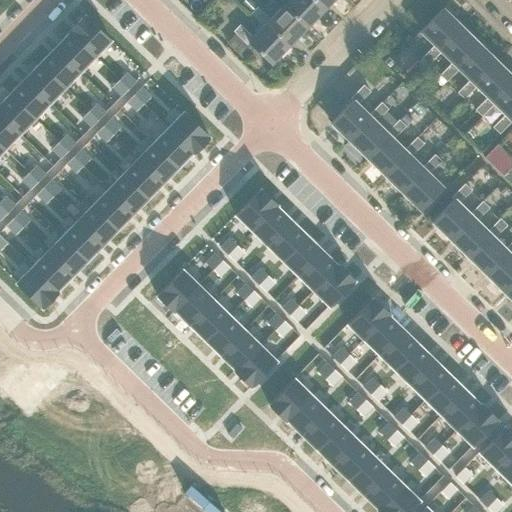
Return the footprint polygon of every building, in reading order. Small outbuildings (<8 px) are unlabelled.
[(250,0),(242,0),(240,3),(250,13),(256,6),(250,0)] [(272,0),(280,8),(283,5),(306,28),(323,10),(312,0),(272,0)] [(312,0),(323,10),(333,0),(312,0)] [(256,6),(250,13),(263,26),(266,23),(289,46),(306,28),(283,5),(280,8),(269,19),(256,6)] [(442,8),(420,31),(434,45),(421,58),(428,64),(440,51),(438,49),(460,26),(442,8)] [(84,14),(68,31),(94,56),(110,40),(84,14)] [(235,33),(226,42),(243,59),(254,48),(271,64),(289,46),(266,23),(263,26),(252,37),(239,25),(233,31),(235,33)] [(460,26),(438,49),(440,51),(452,62),(439,75),(446,81),(458,69),(456,66),(478,43),(460,26)] [(69,32),(54,47),(79,72),(94,56),(68,31),(69,32)] [(478,43),(456,66),(458,69),(469,80),(457,92),(463,99),(476,86),(473,83),(496,60),(478,43)] [(54,47),(39,63),(64,87),(79,72),(54,47)] [(511,76),(496,60),(473,83),(476,86),(487,97),(475,110),(481,116),(494,103),(491,101),(511,79),(511,76)] [(39,63),(24,78),(49,102),(64,87),(39,63)] [(126,72),(119,80),(128,89),(135,81),(126,72)] [(24,78),(9,93),(34,118),(49,102),(24,78)] [(511,79),(491,101),(494,103),(505,114),(492,127),(499,133),(511,120),(510,118),(511,115),(511,79)] [(119,80),(111,87),(121,96),(128,89),(119,80)] [(352,100),(330,122),(349,140),(371,117),(368,115),(357,104),(370,91),(363,85),(350,98),(352,100)] [(141,87),(134,94),(143,103),(150,96),(141,87)] [(9,93),(0,102),(0,115),(19,133),(34,118),(9,93)] [(134,94),(126,102),(135,111),(143,103),(134,94)] [(371,117),(349,140),(366,158),(389,135),(386,132),(375,121),(387,109),(381,102),(368,115),(371,117)] [(96,104),(88,111),(97,120),(105,112),(96,104)] [(88,111),(81,118),(90,127),(97,120),(88,111)] [(183,111),(167,127),(193,153),(209,137),(183,111)] [(0,115),(0,145),(4,149),(19,133),(0,115)] [(110,118),(103,125),(112,134),(119,127),(110,118)] [(389,135),(366,158),(384,175),(407,152),(404,149),(393,139),(405,126),(399,119),(386,132),(389,135)] [(103,125),(96,133),(105,142),(112,134),(103,125)] [(167,127),(152,143),(177,167),(191,152),(192,153),(193,153),(167,127)] [(65,134),(58,142),(67,151),(74,143),(65,134)] [(407,152),(384,175),(402,192),(425,169),(422,167),(411,156),(423,143),(416,137),(404,149),(407,152)] [(58,142),(51,149),(60,158),(67,151),(58,142)] [(152,143),(137,158),(162,183),(177,167),(152,143)] [(80,149),(73,156),(82,165),(89,158),(80,149)] [(425,169),(402,192),(420,210),(443,187),(428,173),(441,161),(434,154),(422,167),(425,169)] [(73,156),(66,164),(75,172),(82,165),(73,156)] [(137,158),(122,173),(147,198),(162,183),(137,158)] [(35,165),(28,173),(37,181),(44,174),(35,165)] [(28,173),(21,180),(30,189),(37,181),(28,173)] [(122,173),(107,189),(132,213),(147,198),(122,173)] [(50,180),(43,187),(52,196),(59,189),(50,180)] [(453,199),(431,221),(449,239),(472,216),(470,214),(459,203),(471,190),(464,183),(451,197),(453,199)] [(43,187),(36,194),(45,203),(52,196),(43,187)] [(260,188),(235,214),(251,230),(276,204),(260,188)] [(107,189),(91,204),(117,229),(132,213),(107,189)] [(5,196),(0,201),(0,205),(7,212),(14,205),(5,196)] [(472,216),(449,239),(467,256),(490,233),(487,231),(476,220),(489,207),(482,201),(470,214),(472,216)] [(91,204),(76,220),(102,244),(117,229),(91,204)] [(276,204),(251,230),(266,245),(291,220),(276,206),(277,205),(276,204)] [(20,211),(13,218),(22,227),(29,219),(20,211)] [(13,218),(6,225),(15,234),(22,227),(13,218)] [(490,233),(467,256),(485,274),(508,251),(505,248),(494,237),(506,225),(500,218),(487,231),(490,233)] [(76,220),(61,235),(86,260),(102,244),(76,220)] [(291,220),(266,245),(282,260),(306,235),(291,220)] [(61,235),(46,251),(71,275),(86,260),(61,235)] [(306,235),(282,260),(297,275),(322,250),(306,235)] [(228,238),(219,247),(227,254),(236,245),(228,238)] [(508,251),(485,274),(503,291),(511,282),(511,255),(511,254),(511,241),(505,248),(508,251)] [(236,245),(227,254),(234,262),(243,253),(236,245)] [(322,250),(297,275),(312,290),(338,264),(337,264),(336,265),(322,250)] [(46,251),(31,266),(57,292),(58,291),(57,290),(71,275),(46,251)] [(214,253),(205,262),(212,269),(221,260),(214,253)] [(221,260),(212,269),(220,277),(229,267),(221,260)] [(338,264),(312,290),(329,306),(354,280),(338,264)] [(31,266),(15,282),(42,308),(57,292),(31,266)] [(259,268),(250,277),(258,284),(267,275),(259,268)] [(182,269),(156,295),(172,311),(173,311),(174,310),(198,285),(182,269)] [(267,275),(258,284),(265,292),(274,283),(267,275)] [(511,282),(503,291),(511,300),(511,282)] [(245,283),(236,292),(243,299),(252,290),(245,283)] [(198,285),(174,310),(189,325),(213,300),(198,285)] [(252,290),(243,299),(251,307),(260,298),(252,290)] [(290,298),(281,307),(289,315),(298,305),(290,298)] [(372,298),(347,324),(363,339),(388,313),(372,298)] [(213,300),(189,325),(204,340),(229,315),(213,300)] [(298,305),(289,315),(296,322),(305,313),(298,305)] [(275,313),(267,322),(274,329),(283,320),(275,313)] [(388,313),(363,339),(378,354),(403,329),(388,315),(389,314),(388,313)] [(229,315),(204,340),(220,355),(244,330),(229,315)] [(283,320),(274,329),(282,337),(291,328),(283,320)] [(403,329),(378,354),(394,369),(418,344),(403,329)] [(244,330),(220,355),(234,369),(233,370),(234,371),(260,345),(244,330)] [(418,344),(394,369),(409,384),(434,359),(418,344)] [(260,345),(234,371),(250,387),(276,360),(260,345)] [(340,347),(331,356),(339,363),(348,354),(340,347)] [(348,354),(339,363),(347,371),(355,362),(348,354)] [(434,359),(409,384),(425,399),(449,374),(434,359)] [(326,362),(317,371),(324,378),(333,369),(326,362)] [(333,369),(324,378),(332,386),(341,377),(333,369)] [(449,374),(425,399),(440,415),(465,389),(449,374)] [(371,377),(362,386),(370,394),(379,385),(371,377)] [(294,378),(268,404),(284,420),(310,394),(294,378)] [(379,385),(370,394),(377,401),(386,392),(379,385)] [(465,389),(440,415),(455,429),(481,403),(480,403),(479,404),(465,389)] [(357,392),(348,401),(355,409),(364,399),(357,392)] [(310,394),(284,420),(285,420),(286,419),(301,434),(325,409),(310,394)] [(364,399),(355,409),(363,416),(372,407),(364,399)] [(481,403),(455,429),(471,445),(497,419),(481,403)] [(402,407),(394,417),(401,424),(410,415),(402,407)] [(325,409),(301,434),(316,449),(341,424),(325,409)] [(410,415),(401,424),(409,431),(417,422),(410,415)] [(388,422),(379,431),(386,439),(395,430),(388,422)] [(341,424),(316,449),(332,464),(356,439),(341,424)] [(511,433),(503,425),(478,452),(494,467),(511,448),(511,433)] [(395,430),(386,439),(394,446),(403,437),(395,430)] [(433,438),(424,447),(432,454),(441,445),(433,438)] [(356,439),(332,464),(347,479),(372,454),(356,439)] [(441,445),(432,454),(440,461),(448,452),(441,445)] [(511,448),(494,467),(510,483),(511,480),(511,448)] [(418,452),(410,462),(417,469),(426,460),(418,452)] [(372,454),(347,479),(363,494),(387,469),(372,454)] [(426,460),(417,469),(425,476),(434,467),(426,460)] [(463,467),(454,476),(462,483),(471,474),(463,467)] [(387,469),(363,494),(377,509),(376,510),(377,510),(402,484),(387,469)] [(449,482),(440,491),(447,498),(456,489),(449,482)] [(402,484),(377,510),(378,511),(406,511),(418,500),(402,484)] [(487,491),(479,500),(486,507),(495,498),(487,491)] [(495,498),(486,507),(491,511),(495,511),(502,505),(495,498)]
